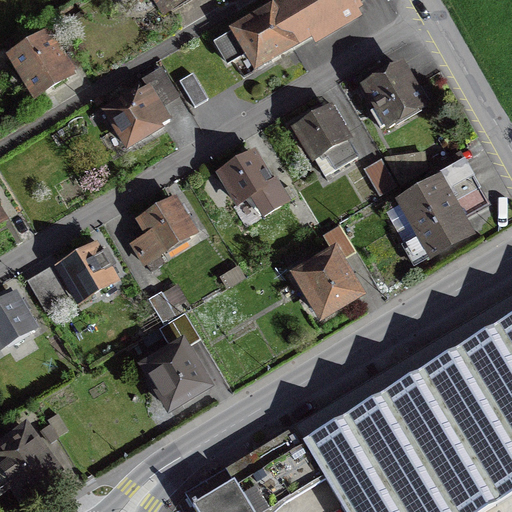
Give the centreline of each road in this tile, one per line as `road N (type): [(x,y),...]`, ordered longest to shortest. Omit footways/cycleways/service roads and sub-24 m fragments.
road 1 (residential): [(0,274),(436,12)]
road 2 (residential): [(126,511),(135,492),(177,458),(511,259)]
road 3 (residential): [(245,0),(0,149)]
road 4 (residential): [(436,12),(511,146)]
